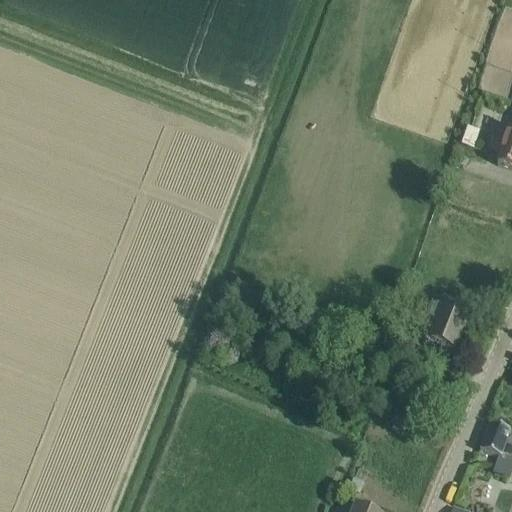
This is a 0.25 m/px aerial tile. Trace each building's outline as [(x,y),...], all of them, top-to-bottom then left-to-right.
[(498,166),(511,170),(511,131),(509,131),(506,141),(492,136),(487,150),(502,155),(498,166)] [(444,349),(443,353),(456,358),(464,339),(460,338),(467,321),(447,313),(449,309),(433,302),(424,326),(433,330),(428,343),(444,349)] [(324,366),(318,381),(334,387),(339,374),(330,370),(331,368),(324,366)] [(340,378),(349,382),(353,372),(344,369),(340,378)] [(308,402),(312,394),(304,391),(301,399),(308,402)] [(489,426),(480,453),(498,459),(511,464),(511,434),(508,433),(489,426)] [(352,479),(348,490),(359,494),(363,484),(352,479)]
